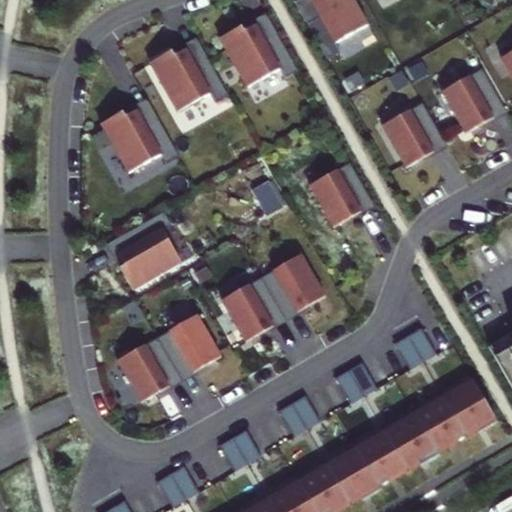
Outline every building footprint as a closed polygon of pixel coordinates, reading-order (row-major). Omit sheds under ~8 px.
[(311,0),(300,0),(295,3),(307,25),(320,18),(310,1),(311,0)] [(368,26),(353,0),(311,0),(310,1),(320,18),(307,25),(327,60),(340,53),(335,45),(368,26)] [(279,39),(267,17),(244,30),(246,35),(258,29),(267,46),(279,39)] [(300,75),(279,39),(267,46),(258,29),(246,35),(244,30),(221,43),(249,92),(282,73),(287,82),(300,75)] [(210,63),(197,41),(174,55),(176,59),(188,53),(198,70),(210,63)] [(198,70),(188,53),(176,59),(174,55),(152,67),(179,116),(212,98),(217,106),(230,99),(210,63),(198,70)] [(511,53),(501,59),(511,77),(511,53)] [(503,108),(482,70),(442,93),(466,135),(493,119),(491,115),(503,108)] [(159,122),(147,100),(123,113),(126,118),(137,111),(147,129),(159,122)] [(444,142),(423,105),(382,128),(406,169),(434,153),(431,149),(444,142)] [(179,157),(159,122),(147,129),(137,111),(126,118),(123,113),(101,126),(129,174),(161,156),(166,164),(179,157)] [(371,201),(350,164),(310,188),(334,229),(361,213),(359,209),(371,201)] [(251,189),(266,216),(284,207),(269,179),(251,189)] [(171,226),(164,213),(128,234),(135,246),(118,256),(125,267),(120,270),(133,292),(181,264),(163,231),(171,226)] [(135,246),(128,234),(107,246),(120,270),(125,267),(118,256),(135,246)] [(326,298),(302,256),(262,279),(283,316),(295,309),(298,314),(326,298)] [(283,316),(262,279),(222,302),(246,344),(274,328),(271,323),(283,316)] [(221,358),(198,316),(158,340),(179,377),(191,369),(194,374),(221,358)] [(436,355),(422,330),(408,337),(423,363),(436,355)] [(511,336),(489,349),(511,389),(511,336)] [(423,363),(408,337),(395,345),(410,370),(423,363)] [(179,377),(158,340),(118,363),(142,404),(169,388),(167,383),(179,377)] [(377,390),(362,364),(349,372),(364,397),(377,390)] [(364,397),(349,372),(336,379),(351,405),(364,397)] [(497,423),(474,384),(445,400),(467,438),(477,432),(478,434),(497,423)] [(320,423),(305,397),(292,405),(307,430),(320,423)] [(467,438),(445,400),(417,417),(439,454),(467,438)] [(307,430),(292,405),(279,412),(294,438),(307,430)] [(439,454),(417,417),(386,435),(408,472),(419,465),(421,468),(440,456),(439,454)] [(261,457),(246,432),(233,439),(248,465),(261,457)] [(408,472),(386,435),(358,451),(379,489),(408,472)] [(248,465),(233,439),(220,447),(235,472),(248,465)] [(379,489),(358,451),(329,468),(351,505),(361,499),(362,502),(381,491),(379,489)] [(199,493),(184,468),(171,475),(186,501),(199,493)] [(339,511),(351,505),(329,468),(301,484),(316,511),(339,511)] [(186,501),(171,475),(158,483),(173,509),(186,501)] [(316,511),(301,484),(270,502),(275,511),(316,511)] [(130,511),(125,502),(112,510),(112,511),(130,511)] [(275,511),(270,502),(252,511),(275,511)]
